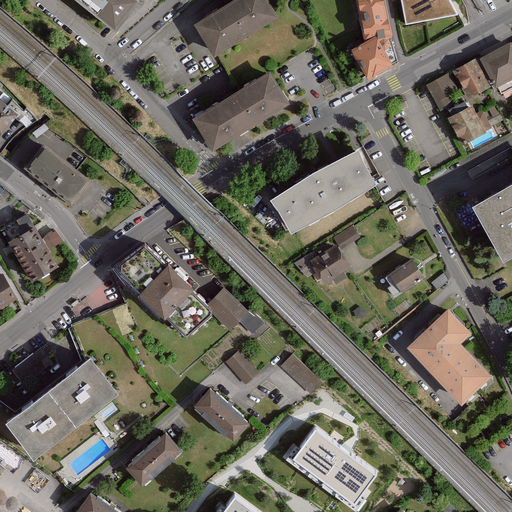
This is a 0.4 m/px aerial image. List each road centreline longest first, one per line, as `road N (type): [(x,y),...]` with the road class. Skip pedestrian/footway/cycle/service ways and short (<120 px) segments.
road 1 (residential): [(511,379),(364,99)]
road 2 (residential): [(218,178),(104,54)]
road 3 (residential): [(364,99),(511,19)]
road 4 (residential): [(218,178),(364,99)]
road 5 (residential): [(96,265),(218,178)]
road 6 (residential): [(96,265),(60,218),(0,170)]
road 7 (residential): [(0,341),(96,265)]
